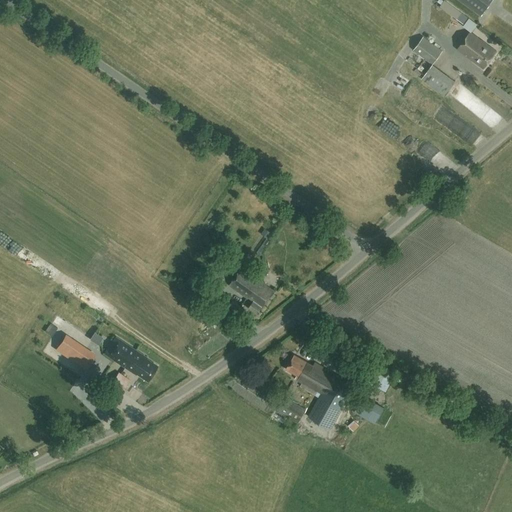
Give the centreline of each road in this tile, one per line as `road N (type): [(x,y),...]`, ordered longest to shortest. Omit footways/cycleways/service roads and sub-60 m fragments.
road 1 (unclassified): [(0,482),(162,404),(368,248)]
road 2 (unclassified): [(368,248),(10,0)]
road 3 (unclassified): [(368,248),(511,126)]
